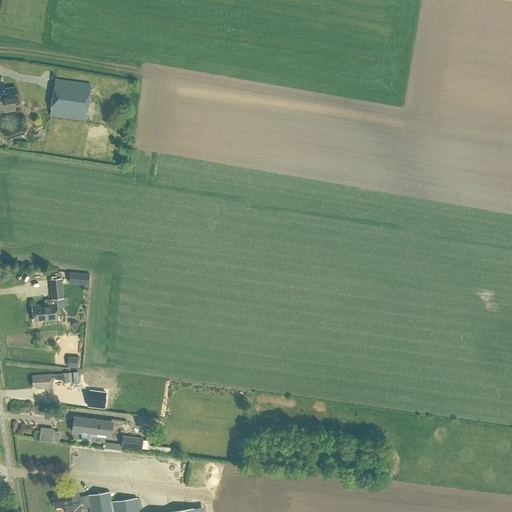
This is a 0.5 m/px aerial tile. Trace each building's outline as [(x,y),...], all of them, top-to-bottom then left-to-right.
[(51,114),(86,118),(90,82),(55,78),(51,114)] [(0,98),(3,98),(4,106),(18,104),(16,87),(5,88),(4,82),(0,82),(0,98)] [(186,139),(187,133),(171,131),(170,137),(186,139)] [(69,272),(68,280),(88,281),(89,274),(69,272)] [(41,320),(41,322),(58,320),(56,299),(63,298),(61,278),(48,279),(50,300),(44,300),(45,304),(31,306),(33,321),(41,320)] [(67,357),(66,367),(76,368),(77,358),(67,357)] [(63,373),(64,383),(72,382),(71,372),(63,373)] [(37,386),(37,389),(52,388),(52,380),(63,379),(63,373),(51,374),(31,375),(32,386),(37,386)] [(90,390),(88,406),(104,408),(106,393),(90,390)] [(81,432),(81,439),(104,442),(105,435),(110,436),(112,423),(73,418),(72,431),(81,432)] [(105,449),(122,451),(122,448),(143,450),(144,439),(124,436),(123,445),(106,443),(105,449)] [(65,506),(65,511),(70,511),(81,510),(80,509),(89,507),(89,511),(144,511),(144,510),(143,503),(138,504),(137,498),(111,501),(110,491),(71,498),(70,491),(52,494),(54,508),(65,506)]
